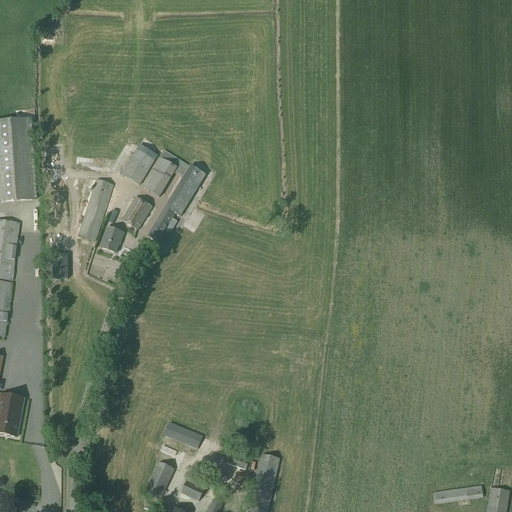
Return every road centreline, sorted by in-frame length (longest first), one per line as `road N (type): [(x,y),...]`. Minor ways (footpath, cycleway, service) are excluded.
road 1 (unknown): [(46,511),(19,255)]
road 2 (unknown): [(73,511),(76,436),(112,312)]
